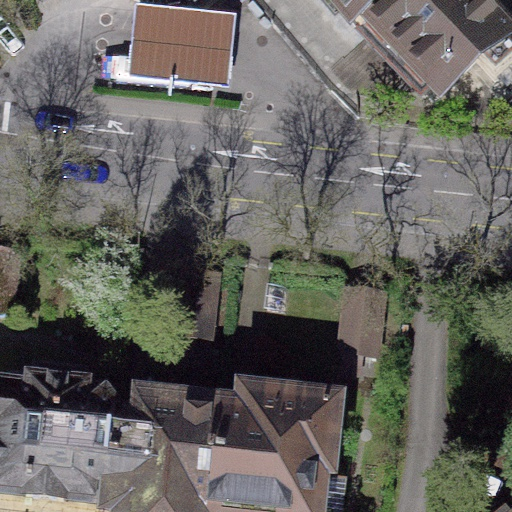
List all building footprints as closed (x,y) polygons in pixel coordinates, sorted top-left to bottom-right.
[(254,0),(330,89),(351,92),(395,50),(416,72),(438,95),(477,61),(495,82),(506,73),(511,67),(511,59),(498,44),(500,41),(460,0),(254,0)] [(231,34),(129,24),(125,65),(122,92),(224,102),(227,76),(231,34)] [(0,255),(0,316),(10,317),(17,257),(1,255),(0,255)] [(182,276),(175,338),(210,342),(217,279),(199,277),(182,276)] [(347,294),(341,357),(376,361),(383,298),(365,296),(347,294)] [(115,421),(118,418),(106,403),(103,405),(82,404),(85,373),(60,370),(34,367),(33,380),(9,377),(7,396),(0,394),(0,511),(104,511),(111,449),(112,449),(115,421)] [(218,415),(208,511),(318,511),(322,481),(331,482),(334,476),(335,470),(336,465),(336,459),(336,454),(335,449),(333,448),(337,412),(275,405),(243,402),(241,418),(218,415)] [(123,421),(118,418),(115,421),(112,449),(111,449),(104,511),(208,511),(218,415),(181,411),(144,407),(142,423),(123,421)]
